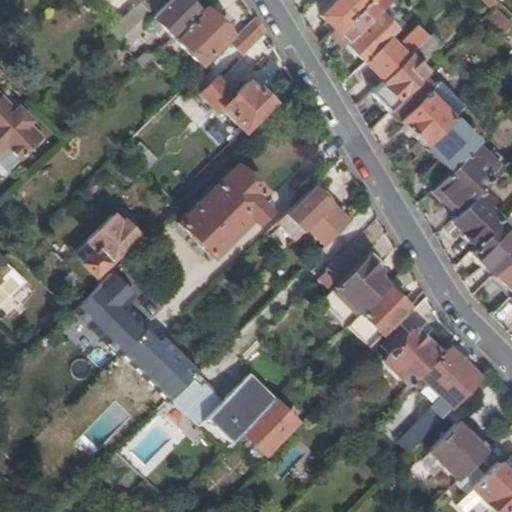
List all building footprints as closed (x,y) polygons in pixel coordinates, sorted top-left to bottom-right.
[(99,0),(90,10),(108,29),(121,17),(104,0),(99,0)] [(159,0),(137,0),(121,17),(108,29),(115,37),(129,22),(145,10),(148,12),(159,0)] [(171,38),(197,12),(185,0),(166,0),(150,16),(165,31),(135,61),(141,68),(171,38)] [(333,0),(318,16),(331,29),(333,32),(365,0),(333,0)] [(385,0),(365,0),(333,32),(344,43),(387,1),(385,0)] [(344,43),(344,44),(361,62),(386,37),(393,30),(382,19),(389,12),(387,10),(391,5),(387,1),(344,43)] [(509,24),(492,7),(481,17),(499,34),(509,24)] [(227,35),(202,8),(197,12),(171,38),(196,64),(227,35)] [(238,53),(261,31),(252,17),(227,41),(238,53)] [(386,37),(361,62),(380,80),(411,51),(427,35),(417,24),(394,46),(386,37)] [(411,51),(380,80),(383,84),(382,88),(371,98),(385,111),(420,78),(424,73),(415,63),(419,59),(411,51)] [(216,74),(196,94),(215,113),(219,109),(241,131),(270,102),(256,88),(253,91),(244,82),(234,92),(216,74)] [(420,78),(385,111),(422,148),(452,118),(425,92),(429,87),(420,78)] [(425,92),(452,118),(463,108),(435,81),(429,87),(425,92)] [(13,113),(0,99),(0,136),(22,115),(17,110),(13,113)] [(22,115),(0,136),(0,171),(4,176),(40,143),(26,127),(30,124),(22,115)] [(452,118),(422,148),(434,160),(418,175),(430,187),(473,144),(476,141),(452,118)] [(473,144),(430,187),(428,189),(442,202),(445,200),(457,211),(481,187),(499,169),(485,155),(473,144)] [(499,169),(505,163),(491,149),(485,155),(499,169)] [(234,165),(174,222),(210,258),(250,219),(253,223),(266,210),(254,198),(260,192),(234,165)] [(328,204),(310,186),(283,214),(300,232),(304,228),(328,204)] [(451,217),(447,221),(472,246),(496,222),(498,220),(485,206),(493,198),(481,187),(457,211),(451,217)] [(428,189),(426,191),(440,205),(442,202),(428,189)] [(442,202),(440,205),(451,217),(457,211),(445,200),(442,202)] [(347,223),(328,204),(304,228),(323,247),(347,223)] [(300,232),(283,214),(274,223),(292,241),(300,232)] [(109,215),(72,251),(80,260),(78,262),(92,277),(135,235),(120,220),(117,223),(109,215)] [(477,268),(460,281),(470,296),(491,274),(511,252),(511,237),(496,222),(472,246),(467,251),(482,266),(479,269),(477,268)] [(358,260),(346,248),(317,277),(330,289),(358,260)] [(382,266),(368,251),(358,260),(330,289),(319,300),(345,326),(357,313),(384,286),(373,274),(382,266)] [(511,252),(491,274),(511,295),(511,294),(511,252)] [(0,281),(12,270),(0,258),(0,281)] [(66,287),(76,276),(70,270),(60,281),(66,287)] [(146,328),(124,307),(135,296),(111,273),(71,314),(116,358),(146,328)] [(84,285),(76,276),(66,287),(74,295),(84,285)] [(406,307),(384,286),(357,313),(379,335),(406,307)] [(405,333),(397,324),(376,345),(385,354),(379,360),(405,386),(415,376),(436,355),(409,329),(405,333)] [(443,347),(436,355),(415,376),(437,398),(414,421),(425,431),(476,379),(443,347)] [(68,391),(90,372),(78,359),(56,379),(68,391)] [(195,426),(221,400),(196,375),(170,401),(195,426)] [(195,426),(220,452),(239,432),(271,400),(245,375),(221,400),(195,426)] [(271,400),(239,432),(262,454),(294,423),(271,400)] [(456,481),(483,452),(466,435),(453,423),(425,451),(456,481)] [(483,452),(488,447),(471,430),(466,435),(483,452)] [(287,473),(298,482),(318,460),(307,451),(287,473)] [(492,511),(502,511),(511,503),(511,471),(508,476),(494,463),(482,475),(473,465),(454,484),(464,493),(460,497),(470,507),(478,499),(492,511)]
